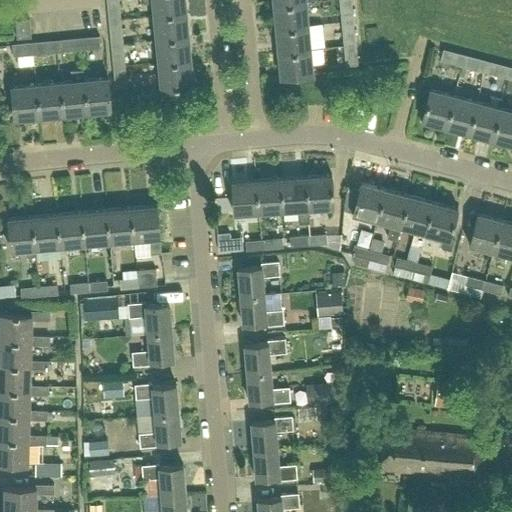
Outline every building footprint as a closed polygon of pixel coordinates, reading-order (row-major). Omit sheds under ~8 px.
[(119,18),(117,0),(106,0),(108,19),(119,18)] [(155,15),(188,12),(186,0),(143,0),(144,2),(154,1),(155,15)] [(310,24),(307,0),(305,0),(275,3),(277,27),(310,24)] [(338,0),(341,21),(352,20),(350,0),(338,0)] [(155,15),(157,39),(190,36),(188,12),(155,15)] [(32,35),(30,18),(15,19),(16,36),(32,35)] [(121,38),(119,18),(108,19),(110,40),(121,38)] [(343,45),(355,44),(352,20),(341,21),(343,45)] [(312,48),(310,24),(277,27),(279,51),(312,48)] [(82,48),(100,46),(99,35),(81,37),(82,48)] [(190,36),(157,39),(160,63),(193,60),(190,36)] [(56,39),(58,51),(82,48),(81,37),(56,39)] [(33,53),(58,51),(56,39),(32,42),(33,53)] [(32,42),(12,44),(13,55),(33,53),(32,42)] [(343,45),(345,65),(357,63),(355,44),(343,45)] [(124,66),(122,46),(111,48),(113,67),(124,66)] [(314,72),(312,48),(279,51),(282,75),(314,72)] [(466,55),(443,49),(440,60),(463,66),(466,55)] [(489,61),(466,55),(463,66),(486,72),(489,61)] [(193,60),(160,63),(162,87),(195,84),(193,60)] [(505,90),(506,90),(511,68),(511,66),(489,61),(486,72),(494,74),(490,91),(504,94),(505,90)] [(126,86),(124,66),(113,67),(115,87),(126,86)] [(64,113),(88,110),(85,77),(83,77),(83,69),(72,70),(73,78),(60,80),(64,113)] [(85,77),(88,110),(112,108),(109,75),(85,77)] [(64,113),(60,80),(36,82),(40,115),(64,113)] [(15,117),(40,115),(36,82),(12,84),(15,117)] [(424,119),(447,125),(456,93),(432,87),(424,119)] [(479,99),(456,93),(447,125),(470,131),(479,99)] [(479,99),(470,131),(494,138),(502,106),(500,105),(502,100),(493,97),(492,103),(479,99)] [(511,108),(502,106),(494,138),(511,142),(511,108)] [(333,173),(308,175),(310,207),(335,205),(333,173)] [(308,175),(283,176),(285,208),(299,207),(300,223),(309,223),(307,207),(310,207),(308,175)] [(285,208),(283,176),(258,178),(260,210),(285,208)] [(260,210),(258,178),(233,180),(235,212),(260,210)] [(378,218),(387,187),(362,180),(354,212),(378,218)] [(411,193),(387,187),(378,218),(391,222),(387,237),(397,239),(401,224),(402,225),(411,193)] [(426,231),(435,200),(411,193),(402,225),(414,228),(411,242),(420,245),(424,231),(426,231)] [(435,200),(426,231),(444,236),(441,246),(452,250),(456,238),(451,237),(459,206),(435,200)] [(132,206),(135,238),(150,237),(151,253),(162,252),(158,204),(132,206)] [(107,208),(110,240),(135,238),(132,206),(107,208)] [(86,243),(110,240),(107,208),(83,210),(86,243)] [(86,243),(83,210),(58,213),(61,245),(86,243)] [(470,243),(494,249),(503,218),(479,212),(470,243)] [(37,247),(61,245),(58,213),(34,215),(37,247)] [(35,247),(37,247),(34,215),(8,217),(11,249),(25,248),(26,257),(36,256),(35,247)] [(511,220),(503,218),(494,249),(511,254),(511,220)] [(309,234),(310,243),(328,241),(327,232),(310,234),(309,234)] [(341,233),(328,232),(329,242),(331,242),(331,247),(339,249),(341,233)] [(310,243),(309,234),(301,234),(291,235),(291,245),(310,243)] [(264,238),(265,247),(284,245),(283,236),(264,238)] [(247,249),(265,247),(264,238),(246,239),(247,249)] [(353,253),(371,258),(373,249),(355,244),(353,253)] [(373,249),(371,258),(388,262),(391,253),(373,249)] [(414,269),(416,260),(398,256),(396,265),(414,269)] [(241,294),(265,292),(263,275),(280,274),(278,260),(262,261),(262,264),(238,266),(241,294)] [(434,265),(416,260),(414,269),(431,274),(434,265)] [(156,268),(137,270),(139,286),(158,284),(156,268)] [(139,286),(137,270),(136,270),(136,277),(121,278),(121,288),(139,286)] [(466,283),(483,288),(486,279),(468,274),(466,283)] [(486,279),(483,288),(501,293),(503,284),(486,279)] [(107,280),(89,281),(90,291),(108,289),(107,280)] [(72,292),(90,291),(89,281),(71,283),(72,292)] [(0,295),(17,294),(16,283),(0,284),(0,295)] [(40,286),(40,295),(59,293),(58,284),(40,286)] [(22,297),(40,295),(40,286),(21,287),(22,297)] [(411,290),(411,304),(427,304),(427,290),(411,290)] [(266,310),(265,292),(241,294),(243,323),(266,321),(267,324),(283,323),(282,308),(266,310)] [(119,317),(117,296),(84,298),(85,319),(119,317)] [(148,332),(172,330),(170,301),(146,303),(146,300),(128,302),(130,316),(147,315),(148,332)] [(346,302),(321,303),(321,316),(347,315),(346,302)] [(0,336),(31,338),(31,335),(31,318),(49,319),(50,310),(31,310),(31,312),(0,312),(0,326),(0,336)] [(174,359),(172,330),(148,332),(150,349),(133,351),(134,365),(151,363),(151,360),(174,359)] [(0,336),(0,361),(31,363),(31,359),(31,344),(49,345),(49,335),(31,335),(31,338),(0,336)] [(132,336),(101,338),(102,359),(133,357),(132,336)] [(247,372),(270,370),(269,352),(286,351),(285,337),(268,338),(268,341),(245,343),(247,372)] [(511,368),(511,350),(481,351),(481,368),(511,368)] [(0,361),(0,386),(30,387),(30,384),(30,369),(48,369),(48,360),(31,359),(31,363),(0,361)] [(270,370),(247,372),(249,400),(273,398),(273,401),(290,400),(288,385),(272,387),(270,370)] [(421,397),(421,377),(403,376),(403,397),(421,397)] [(437,380),(435,404),(465,408),(463,425),(470,426),(472,409),(468,408),(471,384),(437,380)] [(335,403),(333,381),(310,383),(312,405),(335,403)] [(135,383),(136,397),(154,396),(155,413),(179,411),(176,383),(153,384),(153,382),(135,383)] [(30,387),(0,386),(0,411),(29,412),(29,409),(30,393),(47,394),(48,385),(30,384),(30,387)] [(90,404),(91,418),(107,416),(105,403),(90,404)] [(335,417),(334,405),(317,406),(318,418),(335,417)] [(0,436),(28,437),(29,434),(29,418),(47,419),(47,410),(29,409),(29,412),(0,411),(0,436)] [(179,411),(155,413),(157,430),(139,432),(140,446),(158,444),(158,441),(181,439),(179,411)] [(252,420),(254,449),(277,447),(276,429),(293,428),(291,414),(275,416),(275,418),(252,420)] [(494,421),(477,419),(476,430),(439,426),(439,431),(411,428),(385,426),(382,466),(407,468),(435,471),(435,475),(479,479),(482,449),(492,450),(494,421)] [(109,434),(110,424),(90,424),(90,433),(109,434)] [(46,435),(29,434),(28,437),(0,436),(0,461),(28,463),(28,443),(46,443),(46,435)] [(100,456),(110,455),(109,441),(91,443),(92,457),(100,456)] [(277,447),(254,449),(256,478),(279,476),(279,478),(297,477),(296,463),(279,465),(277,447)] [(61,475),(61,462),(36,462),(36,475),(61,475)] [(142,466),(143,478),(160,477),(162,494),(186,492),(184,463),(160,465),(159,463),(142,464),(142,466)] [(334,480),(334,468),(313,468),(313,480),(323,480),(334,480)] [(334,480),(323,480),(323,495),(338,495),(338,484),(334,484),(334,480)] [(4,487),(4,511),(12,511),(36,511),(36,509),(36,492),(54,492),(54,484),(36,483),(36,487),(4,487)] [(258,497),(259,511),(282,511),(282,506),(299,505),(298,491),(281,493),(281,496),(258,497)] [(187,511),(186,492),(162,494),(163,511),(147,511),(187,511)]
